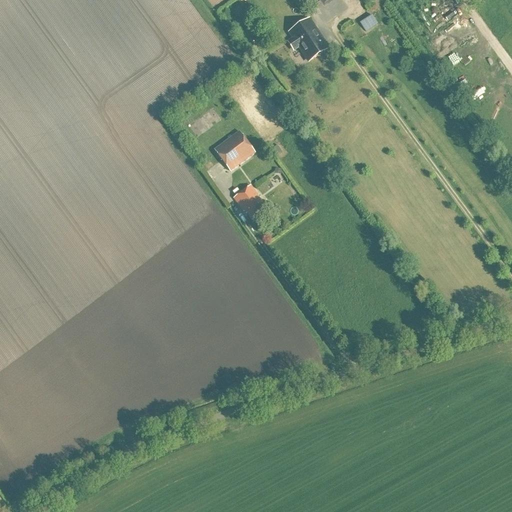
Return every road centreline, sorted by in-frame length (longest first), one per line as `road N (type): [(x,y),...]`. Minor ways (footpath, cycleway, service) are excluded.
road 1 (unclassified): [(37,511),(139,446),(353,371)]
road 2 (track): [(511,277),(327,25)]
road 3 (unclassified): [(353,371),(240,218)]
road 4 (unclassified): [(353,371),(511,321)]
